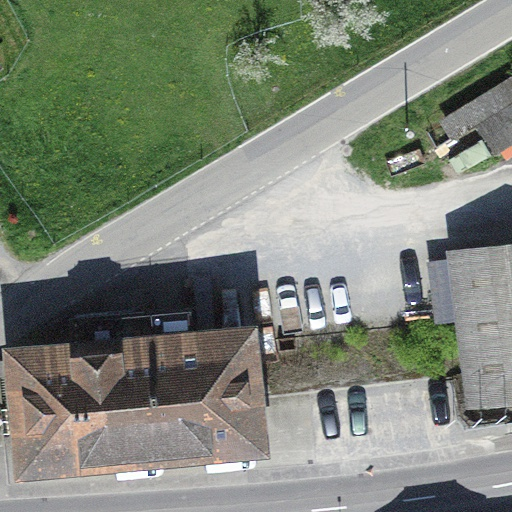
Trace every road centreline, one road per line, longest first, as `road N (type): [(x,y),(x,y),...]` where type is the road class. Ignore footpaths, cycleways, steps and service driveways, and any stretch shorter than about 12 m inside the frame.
road 1 (tertiary): [(0,325),(35,291),(511,14)]
road 2 (primary): [(312,511),(511,483)]
